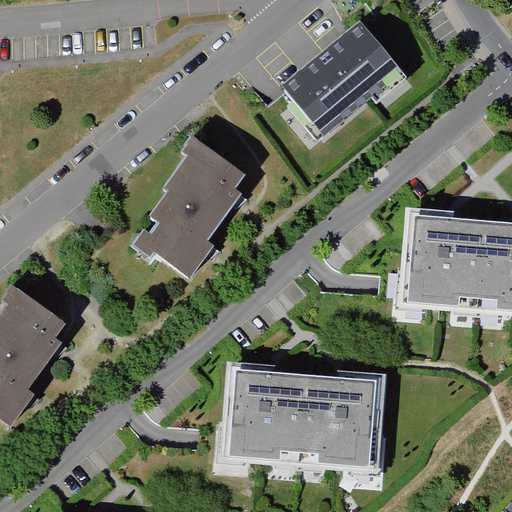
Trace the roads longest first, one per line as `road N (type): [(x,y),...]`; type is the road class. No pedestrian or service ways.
road 1 (residential): [(0,509),(511,75)]
road 2 (residential): [(0,250),(301,0)]
